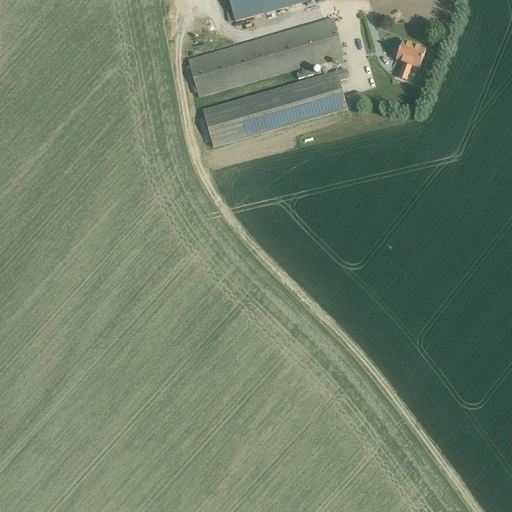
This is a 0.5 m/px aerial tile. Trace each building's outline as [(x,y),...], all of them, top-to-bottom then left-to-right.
[(228,0),(235,23),(317,0),(228,0)] [(337,58),(337,60),(343,58),(342,57),(344,56),(334,20),(188,62),(199,98),(337,58)] [(418,69),(425,51),(403,43),(396,60),(404,64),(398,79),(405,81),(411,67),(418,69)] [(203,112),(214,149),(347,110),(339,82),(349,79),(346,71),(203,112)] [(360,93),(347,98),(349,103),(362,99),(360,93)]
